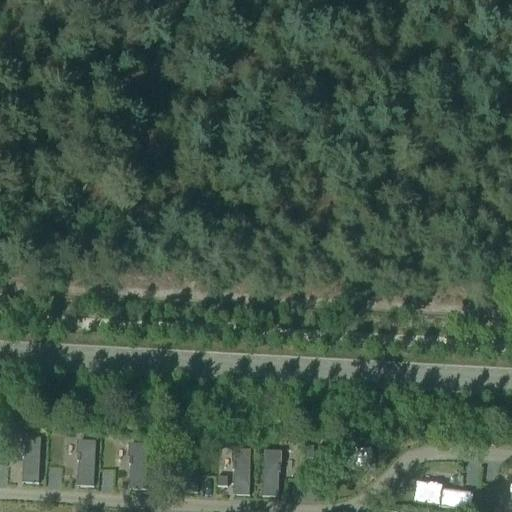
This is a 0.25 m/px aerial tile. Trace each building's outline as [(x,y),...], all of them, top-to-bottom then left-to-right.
[(23,440),(22,460),(24,460),(23,485),(39,486),(41,440),(23,440)] [(78,443),(77,464),(78,464),(77,489),(93,489),(95,444),(78,443)] [(129,448),(129,469),(130,469),(130,493),(146,494),(147,448),(129,448)] [(304,449),(304,461),(312,461),(312,449),(304,449)] [(181,450),(180,471),(181,471),(180,495),(196,496),(198,451),(181,450)] [(317,450),(316,467),(369,469),(370,451),(317,450)] [(233,454),(232,474),(233,474),(233,499),(249,499),(250,454),(233,454)] [(262,454),(261,499),(277,500),(278,475),(279,475),(279,455),(262,454)] [(227,488),(227,478),(216,478),(216,488),(227,488)] [(417,486),(414,506),(460,511),(470,511),(473,495),(441,491),(442,489),(437,489),(437,487),(429,486),(429,488),(417,486)]
